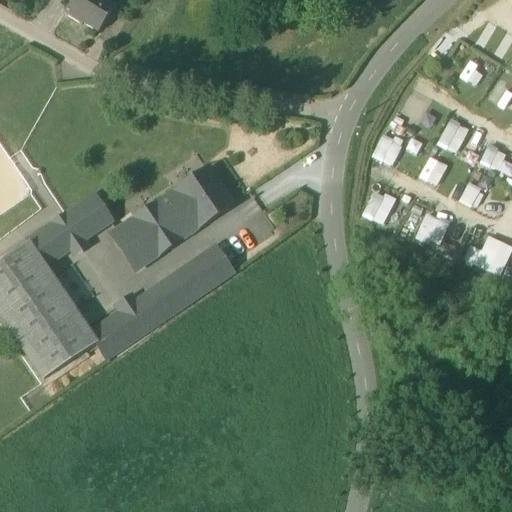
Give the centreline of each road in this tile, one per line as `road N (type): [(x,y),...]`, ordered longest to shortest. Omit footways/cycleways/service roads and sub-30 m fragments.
road 1 (tertiary): [(352,511),(371,403),(332,233),(347,115)]
road 2 (unclassified): [(0,20),(101,72),(347,115)]
road 3 (tertiary): [(347,115),(395,47),(442,0)]
